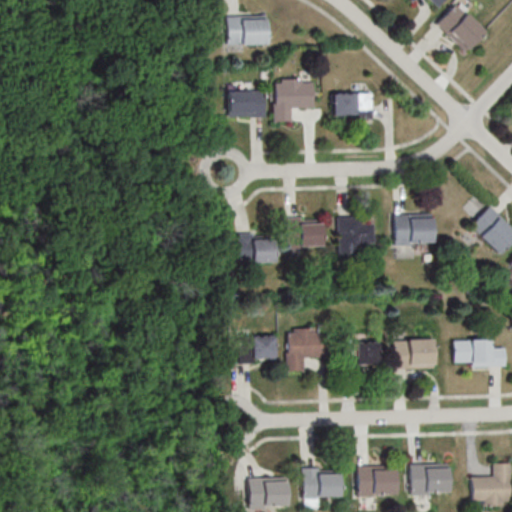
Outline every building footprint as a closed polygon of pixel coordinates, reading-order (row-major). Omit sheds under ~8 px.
[(454,5),(434,27),(463,53),(483,32),(454,5)] [(224,15),(224,44),(265,44),(265,15),(224,15)] [(272,121),(291,121),(291,108),(312,108),(312,79),(272,78),(272,121)] [(225,117),(262,117),(262,90),(225,90),(225,117)] [(371,92),(330,92),(330,119),(371,119),(371,92)] [(511,229),(487,207),(467,228),(496,255),(511,237),(511,229)] [(391,213),(391,243),(431,243),(431,213),(391,213)] [(371,244),(371,216),(335,216),(335,257),(356,257),(356,244),(371,244)] [(321,217),(284,217),(284,247),(321,247),(321,217)] [(273,262),(273,237),(235,237),(235,262),(273,262)] [(322,332),(323,357),(301,358),(301,371),(284,371),(283,353),(285,353),(285,333),(291,333),(291,329),(312,328),(312,332),(322,332)] [(235,339),(271,338),(271,358),(251,359),(251,364),(236,364),(235,339)] [(390,341),(430,340),(430,368),(391,369),(390,341)] [(450,341),(488,340),(488,348),(502,347),(502,366),(468,367),(468,363),(451,363),(450,341)] [(340,345),(375,344),(376,364),(355,365),(355,370),(341,370),(340,345)] [(468,473),(468,509),(500,509),(500,502),(509,502),(509,462),(488,462),(488,473),(468,473)] [(446,494),(446,463),(406,463),(406,494),(446,494)] [(353,496),(394,496),(394,465),(353,465),(353,496)] [(316,507),(316,496),(338,496),(338,467),(299,467),(299,507),(316,507)] [(245,477),(245,508),(285,508),(285,477),(245,477)]
